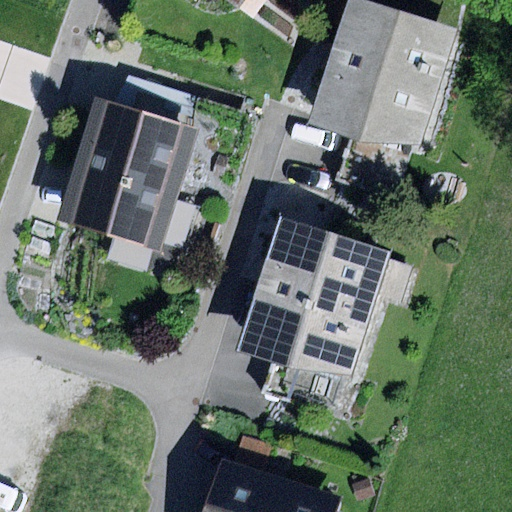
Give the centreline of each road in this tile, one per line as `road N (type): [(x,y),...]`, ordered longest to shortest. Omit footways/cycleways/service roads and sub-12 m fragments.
road 1 (residential): [(0,336),(137,379),(185,369),(197,355),(279,118)]
road 2 (residential): [(0,252),(88,0)]
